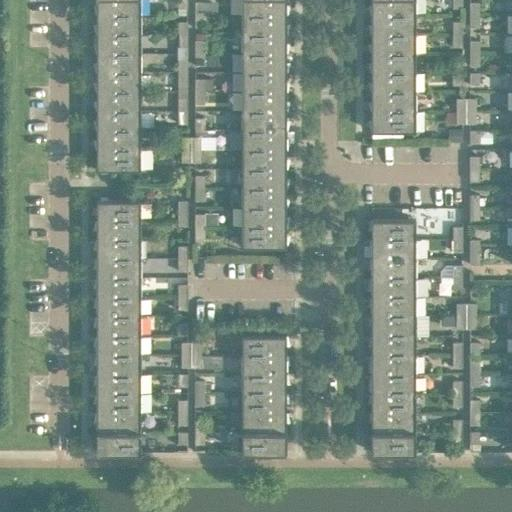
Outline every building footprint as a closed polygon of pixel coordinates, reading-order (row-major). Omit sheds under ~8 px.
[(140,0),(95,0),(96,14),(141,14),(140,0)] [(286,0),(241,0),(241,14),(286,14),(286,0)] [(415,0),(370,0),(371,14),(415,14),(415,0)] [(204,1),(194,1),(194,14),(204,14),(204,1)] [(479,2),(469,2),(469,14),(479,14),(479,2)] [(141,14),(96,14),(96,33),(141,33),(141,14)] [(204,14),(194,14),(195,26),(204,26),(204,14)] [(286,14),(241,14),(241,33),(286,33),(286,14)] [(415,14),(371,14),(371,33),(415,33),(415,14)] [(479,14),(469,14),(469,27),(479,27),(479,14)] [(178,21),(178,33),(187,33),(187,21),(178,21)] [(452,21),(452,33),(462,33),(462,21),(452,21)] [(141,33),(96,33),(96,52),(141,52),(141,33)] [(187,33),(178,33),(178,46),(187,46),(187,33)] [(286,33),(241,33),(241,52),(286,52),(286,33)] [(415,33),(371,33),(371,52),(415,52),(415,33)] [(462,33),(452,33),(452,46),(462,46),(462,33)] [(204,40),(194,40),(194,53),(204,53),(204,40)] [(479,40),(469,40),(469,52),(479,52),(479,40)] [(141,52),(96,52),(96,72),(141,72),(141,52)] [(286,52),(241,52),(241,72),(286,72),(286,52)] [(415,52),(371,52),(371,72),(415,72),(415,52)] [(479,52),(469,52),(469,65),(479,65),(479,52)] [(204,53),(194,53),(195,65),(204,65),(204,53)] [(178,59),(178,72),(187,72),(187,59),(178,59)] [(452,59),(452,72),(462,72),(462,59),(452,59)] [(141,72),(96,72),(96,91),(141,91),(141,72)] [(187,72),(178,72),(178,85),(187,85),(187,72)] [(286,72),(241,72),(241,91),(286,91),(286,72)] [(415,72),(371,72),(371,91),(415,91),(415,72)] [(462,72),(452,72),(452,84),(462,84),(462,72)] [(479,72),(469,72),(469,84),(479,84),(479,72)] [(204,78),(195,78),(195,91),(204,91),(204,78)] [(141,91),(96,91),(96,110),(141,110),(141,91)] [(204,91),(195,91),(194,103),(204,103),(204,91)] [(286,91),(241,91),(241,110),(286,110),(286,91)] [(415,91),(371,91),(371,110),(415,110),(415,91)] [(178,98),(178,110),(187,110),(187,98),(178,98)] [(456,98),(456,110),(466,110),(466,98),(456,98)] [(475,98),(469,98),(466,98),(466,110),(475,110),(475,98)] [(141,110),(96,110),(96,129),(141,129),(141,110)] [(187,110),(178,110),(178,123),(187,123),(187,110)] [(286,110),(241,110),(241,130),(286,130),(286,110)] [(415,110),(371,110),(371,130),(415,130),(415,110)] [(466,110),(456,110),(456,123),(466,123),(466,110)] [(475,110),(466,110),(466,123),(476,123),(475,110)] [(204,117),(194,117),(194,129),(204,129),(204,117)] [(141,129),(96,129),(96,148),(141,148),(141,129)] [(286,130),(241,130),(241,149),(286,149),(286,130)] [(479,130),(469,130),(469,142),(479,142),(479,130)] [(480,131),(480,142),(491,142),(491,131),(480,131)] [(181,136),(181,148),(181,149),(191,149),(191,136),(181,136)] [(201,136),(194,136),(191,136),(191,149),(201,149),(201,136)] [(141,148),(96,148),(96,169),(141,169),(141,148)] [(191,149),(181,149),(181,161),(191,161),(191,149)] [(201,149),(191,149),(191,161),(201,161),(201,149)] [(286,149),(241,149),(241,168),(286,168),(286,149)] [(479,155),(469,155),(469,168),(479,168),(479,155)] [(286,168),(241,168),(241,187),(286,187),(286,168)] [(479,168),(469,168),(469,181),(479,181),(479,168)] [(204,175),(194,175),(194,187),(204,187),(204,175)] [(204,187),(194,187),(194,200),(204,200),(204,187)] [(286,187),(241,187),(241,206),(286,206),(286,187)] [(479,194),(469,194),(469,206),(479,206),(479,194)] [(141,199),(100,199),(96,199),(96,219),(141,219),(141,199)] [(178,200),(178,212),(187,212),(187,200),(178,200)] [(286,206),(241,206),(241,226),(286,226),(286,206)] [(479,206),(469,206),(469,219),(479,219),(479,206)] [(187,212),(178,212),(178,225),(187,225),(187,212)] [(204,213),(194,213),(194,226),(204,226),(204,213)] [(371,218),(371,219),(371,238),(415,238),(415,218),(371,218)] [(141,219),(96,219),(96,238),(141,238),(141,219)] [(204,226),(194,226),(194,238),(204,238),(204,226)] [(286,226),(241,226),(241,246),(286,246),(286,226)] [(462,226),(452,226),(452,238),(462,238),(462,226)] [(141,238),(96,238),(96,257),(141,257),(141,238)] [(415,238),(371,238),(371,258),(415,258),(415,238)] [(462,238),(452,238),(452,251),(462,251),(462,238)] [(479,239),(469,239),(469,251),(479,251),(479,239)] [(178,245),(178,257),(178,258),(187,258),(187,245),(178,245)] [(479,251),(469,251),(469,264),(479,264),(479,251)] [(141,257),(96,257),(96,277),(140,277),(141,257)] [(187,258),(178,258),(178,270),(187,270),(187,258)] [(415,258),(371,258),(371,277),(415,277),(415,258)] [(462,264),(452,264),(452,277),(462,277),(462,264)] [(140,277),(96,277),(96,296),(141,296),(140,277)] [(415,277),(371,277),(371,296),(415,296),(415,277)] [(462,277),(452,277),(452,289),(462,289),(462,277)] [(177,283),(177,296),(187,296),(187,283),(177,283)] [(141,296),(96,296),(96,315),(140,315),(141,296)] [(187,296),(177,296),(177,309),(187,309),(187,296)] [(415,296),(371,296),(370,315),(415,315),(415,296)] [(466,303),(456,303),(456,315),(465,315),(466,303)] [(475,303),(469,303),(466,303),(465,315),(475,315),(475,303)] [(140,315),(96,315),(96,335),(140,335),(140,315)] [(415,315),(370,315),(371,335),(415,335),(415,315)] [(465,315),(456,315),(456,328),(465,328),(465,315)] [(475,315),(465,315),(465,328),(475,328),(475,315)] [(177,322),(177,335),(187,335),(187,322),(177,322)] [(286,333),(241,333),(241,354),(286,354),(286,333)] [(140,335),(96,335),(96,354),(140,354),(140,335)] [(415,335),(371,335),(370,354),(415,354),(415,335)] [(181,341),(181,354),(191,354),(191,341),(181,341)] [(201,341),(194,341),(191,341),(191,354),(201,354),(201,341)] [(452,341),(452,354),(462,354),(462,341),(452,341)] [(479,341),(469,341),(469,354),(479,354),(479,341)] [(140,354),(96,354),(96,373),(140,373),(140,354)] [(191,354),(181,354),(181,366),(191,366),(191,354)] [(201,354),(191,354),(191,366),(201,366),(201,354)] [(286,354),(241,354),(241,373),(286,373),(286,354)] [(415,354),(370,354),(370,373),(415,373),(415,354)] [(462,354),(452,354),(452,367),(462,367),(462,354)] [(479,360),(469,360),(469,373),(479,373),(479,360)] [(140,373),(96,373),(96,392),(140,392),(140,373)] [(177,373),(177,385),(187,385),(187,373),(177,373)] [(286,373),(241,373),(241,392),(286,392),(286,373)] [(415,373),(370,373),(370,392),(415,392),(415,373)] [(479,373),(469,373),(469,385),(479,385),(479,373)] [(204,380),(194,380),(194,392),(204,392),(204,380)] [(452,380),(452,392),(462,392),(462,380),(452,380)] [(140,392),(96,392),(96,411),(140,411),(140,392)] [(204,392),(194,392),(194,405),(204,405),(204,392)] [(286,392),(241,392),(241,411),(286,411),(286,392)] [(415,392),(370,392),(370,411),(415,411),(415,392)] [(462,392),(452,392),(452,405),(462,405),(462,392)] [(177,399),(177,411),(187,411),(187,399),(177,399)] [(479,399),(469,399),(469,411),(479,411),(479,399)] [(140,411),(96,411),(96,430),(140,430),(140,411)] [(187,411),(177,411),(177,424),(187,424),(187,411)] [(286,411),(241,411),(241,430),(286,430),(286,411)] [(415,411),(370,411),(370,431),(415,431),(415,411)] [(479,411),(469,411),(469,424),(479,424),(479,411)] [(204,418),(194,418),(194,431),(204,431),(204,418)] [(452,418),(452,431),(462,431),(462,418),(452,418)] [(140,430),(96,430),(96,451),(112,451),(112,453),(122,453),(122,451),(140,451),(140,430)] [(286,430),(241,430),(241,451),(259,451),(259,453),(270,453),(270,451),(286,451),(286,430)] [(187,431),(177,431),(177,443),(187,443),(187,431)] [(204,431),(194,431),(194,443),(204,443),(204,431)] [(415,431),(370,431),(370,451),(387,451),(387,453),(397,453),(397,451),(415,451),(415,431)] [(462,431),(452,431),(452,443),(462,443),(462,431)] [(479,431),(469,431),(469,443),(479,443),(479,431)]
